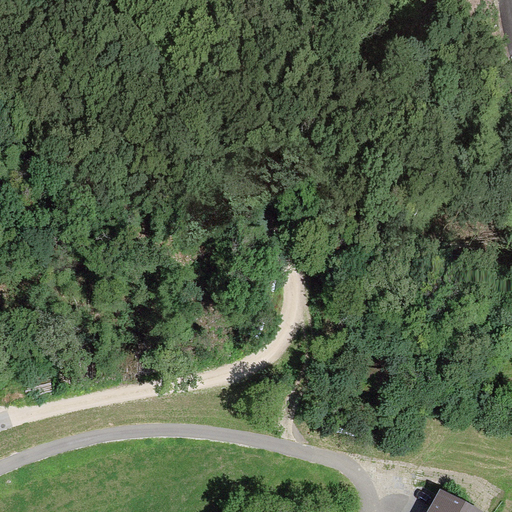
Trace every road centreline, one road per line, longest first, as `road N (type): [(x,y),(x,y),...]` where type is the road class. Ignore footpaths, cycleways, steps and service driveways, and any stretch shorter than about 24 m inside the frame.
road 1 (track): [(70,0),(278,235),(297,295),(292,323),(261,365),(0,422)]
road 2 (track): [(368,511),(367,483),(341,461),(226,434),(148,430),(61,445),(0,467)]
road 3 (track): [(292,323),(308,358),(285,416),(284,446)]
